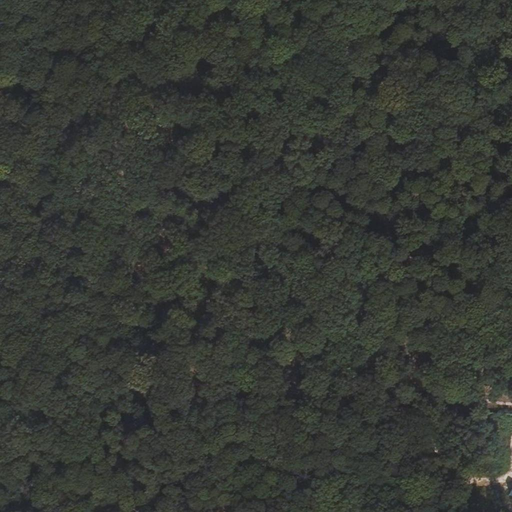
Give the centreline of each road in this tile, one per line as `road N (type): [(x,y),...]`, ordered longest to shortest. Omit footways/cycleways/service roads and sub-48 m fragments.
road 1 (track): [(145,0),(120,165),(145,294),(183,388)]
road 2 (track): [(183,388),(511,402)]
road 3 (track): [(511,286),(392,395)]
